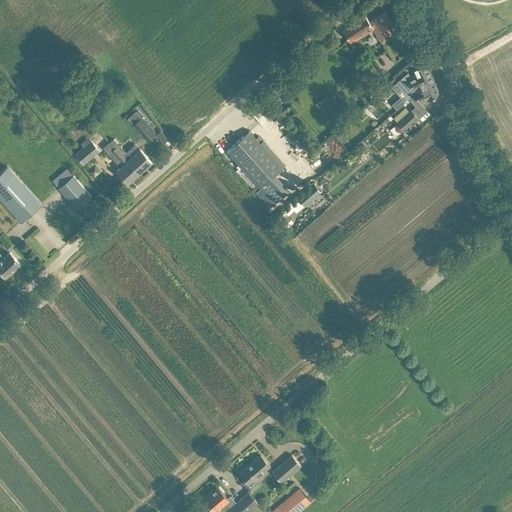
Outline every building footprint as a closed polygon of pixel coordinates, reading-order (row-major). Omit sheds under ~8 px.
[(343,30),(352,43),(373,29),(382,44),(394,36),(390,30),(395,27),(386,12),(369,22),(365,15),(343,30)] [(396,83),(407,96),(413,91),(435,81),(426,62),(412,68),(415,75),(411,77),(408,72),(396,83)] [(441,93),(435,81),(413,91),(407,96),(410,99),(415,97),(417,101),(418,101),(419,103),(441,93)] [(285,118),(295,110),(290,104),(280,113),(285,118)] [(411,109),(396,121),(397,122),(390,128),(391,132),(394,134),(397,135),(403,130),(404,130),(418,118),(411,109)] [(132,125),(137,129),(143,137),(145,135),(150,140),(156,133),(141,117),(136,111),(128,118),(133,124),(132,125)] [(249,130),(223,154),(256,191),(282,167),(249,131),(250,131),(249,130)] [(74,153),(81,160),(79,162),(82,165),(100,149),(88,136),(81,143),(83,146),(74,153)] [(107,146),(111,151),(117,146),(124,153),(121,155),(138,173),(151,161),(140,148),(131,157),(113,137),(109,141),(111,143),(110,143),(107,146)] [(124,153),(117,146),(111,151),(107,146),(110,143),(109,142),(102,147),(120,167),(117,170),(128,182),(138,173),(121,155),(124,153)] [(0,199),(21,222),(41,204),(7,166),(0,172),(0,199)] [(59,187),(77,208),(91,196),(73,175),(59,187)] [(314,184),(299,197),(306,204),(321,191),(314,184)] [(0,270),(5,276),(20,263),(10,252),(3,258),(0,253),(0,270)] [(268,471),(265,469),(270,465),(261,454),(239,473),(251,486),(268,471)] [(272,471),(281,482),(301,465),(292,454),(272,471)] [(245,511),(258,502),(255,499),(249,492),(236,502),(230,496),(228,498),(218,487),(205,498),(215,510),(221,505),(226,511),(245,511)] [(297,511),(311,501),(299,488),(271,511),(297,511)]
